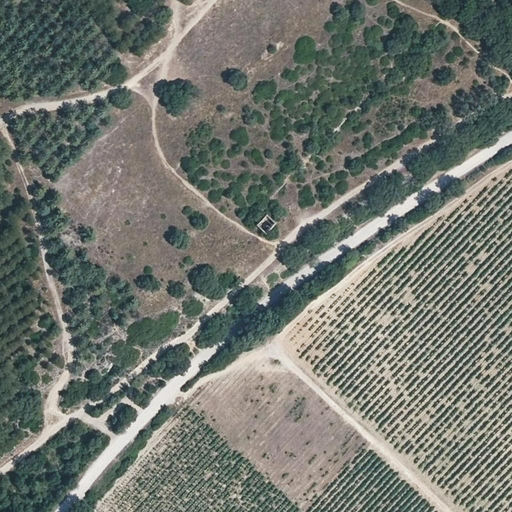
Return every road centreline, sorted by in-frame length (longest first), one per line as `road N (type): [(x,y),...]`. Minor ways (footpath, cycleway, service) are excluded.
road 1 (track): [(511,136),(275,291),(120,439),(62,511)]
road 2 (track): [(449,511),(281,354),(249,350),(179,397),(167,394)]
road 3 (track): [(0,122),(40,228),(68,356),(50,407),(52,432)]
road 4 (track): [(511,92),(421,138),(285,245)]
road 5 (track): [(285,245),(253,234),(164,162),(151,131),(172,43)]
road 6 (track): [(172,43),(124,89),(0,122)]
road 7 (track): [(0,469),(83,413),(120,439)]
